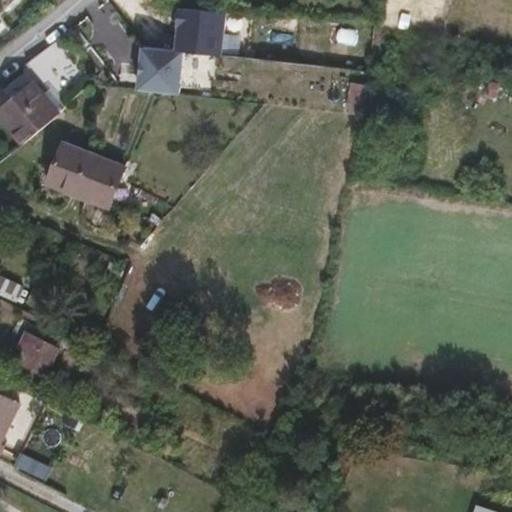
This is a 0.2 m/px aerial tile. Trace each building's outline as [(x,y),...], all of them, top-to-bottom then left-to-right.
[(224,13),(177,8),(173,51),(220,55),(224,13)] [(43,74),(56,42),(55,41),(21,67),(34,81),(43,74)] [(363,109),(367,80),(351,77),(346,107),(363,109)] [(0,118),(22,145),(57,116),(31,84),(0,110),(0,118)] [(104,220),(124,183),(67,152),(46,188),(104,220)] [(51,348),(54,342),(37,334),(29,349),(24,348),(13,371),(31,378),(47,346),(51,348)] [(0,426),(13,400),(0,393),(0,426)] [(0,461),(10,467),(37,412),(13,400),(0,426),(0,461)] [(396,480),(358,462),(333,511),(392,511),(383,508),(396,480)] [(511,511),(477,501),(473,511),(511,511)]
